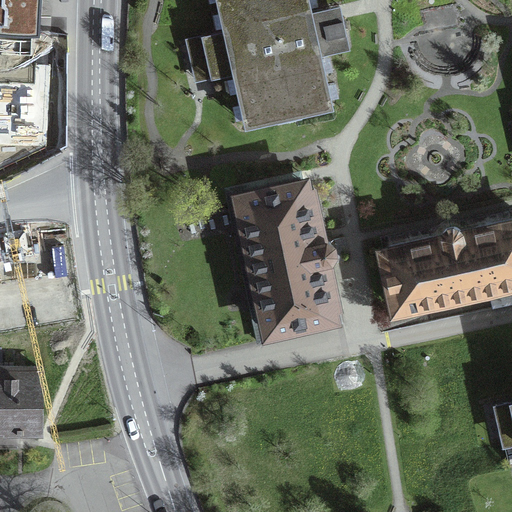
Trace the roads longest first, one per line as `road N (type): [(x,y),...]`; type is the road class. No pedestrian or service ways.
road 1 (primary): [(94,152),(133,384),(173,511)]
road 2 (primary): [(96,0),(94,152)]
